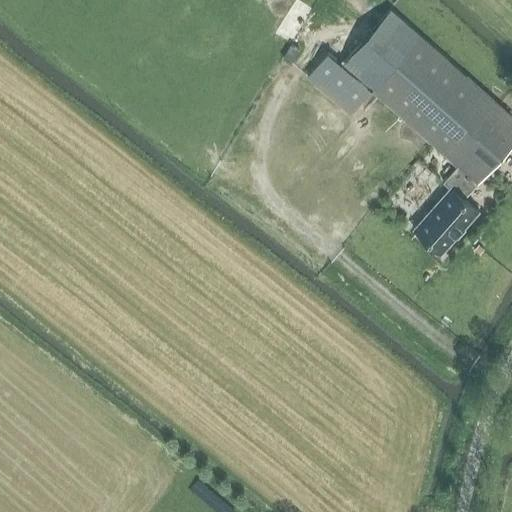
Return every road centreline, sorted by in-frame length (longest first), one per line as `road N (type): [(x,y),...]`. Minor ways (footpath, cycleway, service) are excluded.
road 1 (track): [(337,257),(455,352),(506,374)]
road 2 (unclassified): [(463,511),(482,429),(511,364)]
